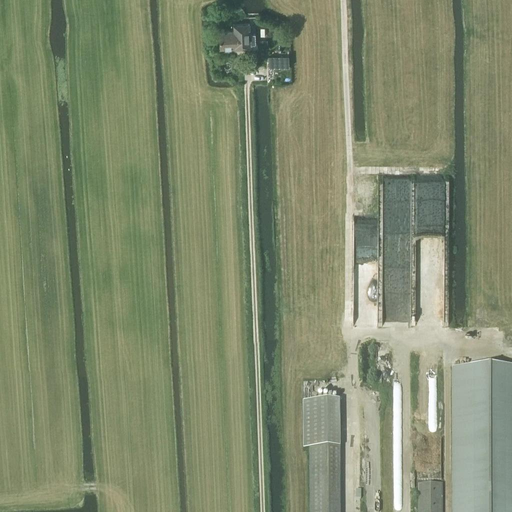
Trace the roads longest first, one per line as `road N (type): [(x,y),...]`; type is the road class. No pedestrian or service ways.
road 1 (track): [(355,440),(344,0)]
road 2 (track): [(283,102),(295,511)]
road 3 (track): [(511,357),(460,355),(392,334),(352,336)]
road 4 (track): [(0,500),(109,486),(140,511)]
